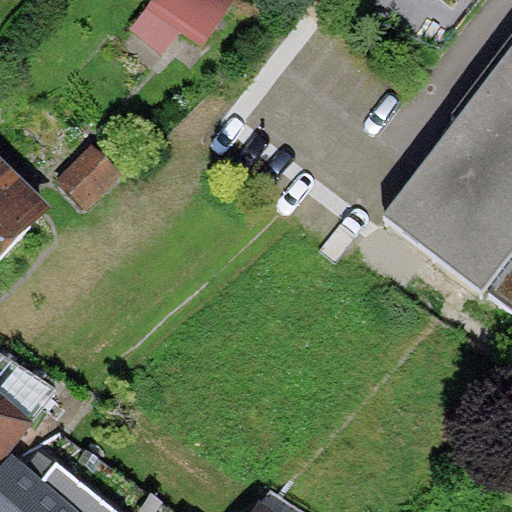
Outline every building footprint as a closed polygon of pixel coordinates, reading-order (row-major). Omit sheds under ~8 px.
[(234,0),(154,0),(149,8),(130,30),(163,57),(183,34),(202,47),(234,0)] [(511,54),(383,220),(511,319),(511,54)] [(122,176),(92,147),(58,182),(88,211),(122,176)] [(0,263),(52,211),(0,160),(0,263)] [(0,470),(11,457),(37,426),(0,395),(0,470)] [(77,511),(11,457),(0,470),(0,511),(77,511)]
